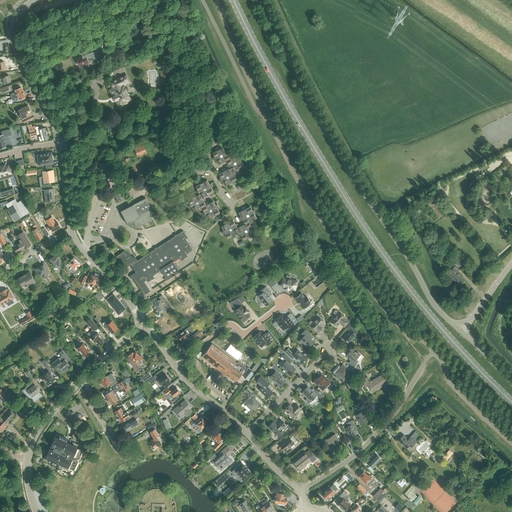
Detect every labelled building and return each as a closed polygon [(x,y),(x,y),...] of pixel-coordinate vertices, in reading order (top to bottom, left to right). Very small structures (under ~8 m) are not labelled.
[(150,38),(147,29),(139,31),(142,41),(150,38)] [(82,56),(77,58),(79,65),(84,64),(85,67),(89,66),(88,63),(98,60),(106,57),(104,48),(82,55),(82,56)] [(0,79),(2,79),(4,84),(11,81),(8,75),(3,76),(3,75),(0,76),(0,79)] [(128,94),(126,95),(121,85),(128,82),(126,75),(110,82),(113,88),(110,90),(112,94),(114,93),(115,96),(114,96),(113,97),(114,99),(115,100),(116,99),(117,100),(116,101),(119,107),(120,108),(121,108),(123,108),(123,106),(123,105),(123,104),(131,100),(128,94)] [(10,94),(11,96),(17,94),(17,95),(23,92),(21,87),(20,87),(19,86),(15,87),(15,90),(15,92),(10,94)] [(25,97),(23,92),(17,95),(17,94),(11,96),(11,97),(12,100),(15,101),(19,100),(22,98),(23,99),(25,98),(25,97)] [(21,117),(24,122),(34,118),(28,105),(18,110),(21,117)] [(38,126),(35,127),(35,126),(32,126),(28,127),(31,136),(37,134),(41,133),(41,136),(39,136),(40,141),(48,139),(45,127),(39,129),(38,126)] [(2,135),(0,135),(0,148),(6,147),(5,142),(4,139),(3,137),(12,135),(10,129),(1,131),(2,135)] [(147,153),(143,145),(134,149),(138,156),(147,153)] [(216,151),(212,153),(214,157),(215,157),(216,159),(216,160),(217,160),(219,164),(223,162),(226,160),(227,162),(228,164),(230,163),(232,167),(228,169),(226,170),(223,172),(222,172),(219,174),(221,178),(219,179),(221,183),(223,182),(225,186),(229,184),(230,185),(233,184),(232,182),(233,182),(236,180),(234,175),(236,174),(234,171),(236,170),(237,172),(241,170),(240,168),(244,166),(242,162),(244,161),(242,157),(240,158),(238,154),(234,156),(233,156),(233,154),(230,156),(229,156),(228,154),(230,153),(228,150),(226,151),(224,147),(220,149),(219,147),(215,149),(216,151)] [(39,165),(46,164),(46,168),(52,167),(51,164),(53,163),(52,153),(37,155),(39,165)] [(5,165),(0,166),(0,179),(0,180),(7,178),(6,175),(11,173),(9,165),(5,166),(5,165)] [(40,182),(42,182),(43,185),(49,184),(49,181),(54,181),(53,170),(43,171),(43,177),(39,178),(40,182)] [(203,182),(202,180),(198,182),(199,184),(196,186),(200,194),(195,196),(194,194),(191,196),(192,198),(188,200),(190,204),(188,205),(190,208),(192,207),(194,211),(197,210),(198,212),(202,210),(201,208),(202,207),(204,211),(202,212),(204,216),(206,215),(208,219),(220,213),(218,209),(220,208),(218,204),(216,205),(213,201),(206,205),(204,201),(202,202),(200,199),(214,192),(212,188),(214,187),(212,183),(210,184),(207,180),(203,182)] [(119,194),(132,187),(141,190),(151,185),(149,182),(141,186),(132,183),(114,192),(119,202),(122,200),(119,194)] [(0,192),(0,193),(1,198),(15,193),(14,188),(0,193),(0,192)] [(44,189),(45,202),(54,200),(53,188),(44,189)] [(123,210),(130,223),(133,221),(136,228),(153,219),(149,213),(153,211),(146,198),(123,210)] [(29,212),(21,200),(17,203),(15,199),(6,204),(9,209),(14,206),(20,217),(29,212)] [(232,236),(233,238),(236,236),(235,234),(239,232),(243,239),(247,237),(248,239),(252,237),(251,235),(255,233),(253,229),(255,228),(253,225),(251,226),(250,224),(253,222),(252,220),(257,218),(254,214),(256,213),(254,209),(252,210),(250,206),(246,209),(245,206),(242,208),(243,210),(239,213),(246,226),(242,228),(241,226),(237,228),(233,220),(222,226),(224,230),(222,231),(223,235),(226,234),(228,238),(232,236)] [(41,210),(33,214),(35,219),(43,215),(41,210)] [(51,229),(53,231),(60,226),(57,221),(55,222),(52,217),(46,220),(49,226),(47,227),(48,230),(51,229)] [(25,227),(24,228),(25,230),(29,228),(26,223),(24,220),(22,222),(19,224),(21,227),(24,225),(25,227)] [(1,231),(11,249),(14,247),(17,252),(24,248),(24,249),(31,245),(23,231),(16,235),(20,243),(14,247),(6,233),(9,231),(8,228),(1,231)] [(38,241),(43,237),(37,228),(34,229),(32,231),(38,241)] [(183,231),(166,242),(137,260),(124,251),(116,256),(120,262),(122,261),(126,267),(130,265),(135,272),(131,275),(144,295),(150,291),(144,282),(146,280),(147,282),(154,278),(152,276),(161,271),(167,280),(180,272),(173,263),(180,259),(181,261),(187,257),(186,255),(193,251),(185,239),(187,238),(183,231)] [(58,257),(58,253),(49,259),(54,267),(58,267),(58,269),(62,269),(62,257),(58,257)] [(77,271),(75,269),(80,264),(73,257),(68,263),(71,266),(69,268),(74,273),(77,271)] [(47,267),(44,262),(39,265),(39,267),(35,269),(37,273),(39,273),(41,276),(42,275),(44,278),(48,275),(46,272),(48,271),(46,268),(47,267)] [(455,265),(447,275),(450,278),(448,280),(449,281),(451,283),(453,281),(460,286),(464,281),(460,278),(462,276),(457,272),(460,269),(455,265)] [(27,284),(28,285),(35,281),(29,272),(17,278),(22,287),(27,284)] [(83,274),(79,281),(84,283),(86,279),(88,280),(87,283),(94,286),(96,282),(97,282),(99,278),(98,277),(99,275),(95,273),(94,275),(89,273),(87,276),(83,274)] [(283,277),(281,286),(285,287),(285,288),(285,289),(288,290),(289,289),(289,288),(295,290),(298,281),(290,279),(291,276),(287,275),(286,278),(283,277)] [(75,276),(70,281),(73,284),(78,278),(75,276)] [(262,292),(258,296),(265,306),(273,300),(269,296),(272,293),(266,286),(260,291),(261,291),(262,292)] [(0,305),(3,304),(2,303),(5,301),(6,303),(12,299),(12,298),(13,297),(9,290),(8,291),(6,289),(2,291),(3,292),(1,293),(1,295),(0,295),(0,305)] [(301,292),(295,298),(303,309),(304,308),(306,311),(315,304),(312,300),(311,301),(306,295),(305,297),(301,292)] [(107,300),(116,311),(119,314),(121,312),(125,309),(119,302),(118,302),(117,301),(118,300),(113,294),(107,300)] [(166,308),(169,306),(163,296),(162,297),(161,296),(159,297),(160,298),(158,300),(156,297),(149,301),(150,303),(150,304),(151,305),(152,305),(157,313),(157,314),(157,315),(159,316),(161,314),(159,312),(166,308)] [(237,298),(229,302),(236,310),(235,311),(243,321),(249,315),(247,312),(248,311),(245,308),(244,309),(242,307),(241,306),(240,305),(242,303),(237,298)] [(340,323),(344,327),(349,321),(344,318),(345,317),(338,311),(337,310),(335,310),(334,312),(334,313),(335,314),(330,321),(337,326),(340,323)] [(28,317),(20,322),(22,326),(34,318),(30,312),(26,314),(28,317)] [(320,326),(324,321),(321,319),(323,317),(320,314),(318,316),(313,322),(311,321),(310,321),(309,322),(309,323),(311,325),(310,325),(316,330),(318,332),(322,327),(320,326)] [(294,324),(287,316),(285,318),(282,315),(275,320),(283,330),(287,326),(289,328),(294,324)] [(90,318),(86,321),(93,329),(88,334),(91,337),(90,338),(93,341),(96,344),(97,344),(98,345),(102,341),(101,340),(103,339),(95,329),(97,327),(90,318)] [(110,330),(112,333),(118,328),(112,321),(107,324),(105,321),(102,323),(109,331),(110,330)] [(345,340),(348,343),(358,332),(354,325),(353,326),(351,324),(347,329),(349,331),(343,337),(346,340),(345,340)] [(177,335),(181,340),(188,335),(189,336),(196,331),(194,328),(193,327),(192,327),(191,326),(190,326),(189,327),(188,327),(185,330),(184,329),(177,335)] [(199,329),(196,331),(189,336),(192,340),(202,333),(199,329)] [(303,341),(309,346),(314,341),(308,336),(310,334),(305,330),(300,335),(303,337),(299,341),(302,344),(303,341)] [(260,332),(253,337),(261,347),(265,343),(267,346),(272,341),(270,339),(273,337),(269,331),(266,334),(265,333),(263,335),(260,332)] [(87,353),(87,352),(89,350),(81,340),(79,342),(81,345),(77,348),(83,355),(84,355),(84,356),(87,353)] [(212,343),(202,356),(220,371),(222,372),(226,375),(226,374),(235,381),(246,367),(238,361),(237,363),(212,343)] [(288,348),(285,352),(292,359),(294,357),(300,363),(303,360),(304,361),(304,360),(308,356),(304,353),(302,354),(298,350),(294,354),(288,348)] [(359,361),(356,359),(360,354),(358,352),(357,353),(352,349),(347,355),(352,359),(349,363),(354,367),(359,361)] [(63,371),(69,365),(66,360),(68,358),(62,350),(58,353),(61,356),(52,363),(56,368),(60,373),(63,370),(63,371)] [(129,364),(132,367),(133,366),(137,372),(141,369),(135,363),(139,360),(139,361),(142,359),(141,358),(143,357),(141,353),(139,355),(136,351),(133,353),(133,352),(129,355),(131,357),(128,360),(130,363),(129,364)] [(286,360),(280,366),(289,375),(296,369),(289,363),(292,360),(284,353),(282,356),(286,360)] [(48,385),(55,379),(50,373),(52,370),(44,360),(42,362),(49,371),(41,377),(48,385)] [(254,372),(260,364),(257,362),(251,369),(254,372)] [(279,386),(285,379),(276,371),(278,369),(273,364),(271,366),(276,371),(270,376),(268,376),(267,376),(267,379),(271,382),(273,380),(279,386)] [(340,378),(343,381),(351,371),(352,372),(354,370),(348,364),(346,367),(343,364),(341,367),(338,365),(332,372),(335,374),(335,373),(336,375),(336,376),(337,377),(337,378),(338,378),(339,377),(340,378)] [(28,370),(25,372),(32,381),(35,378),(28,370)] [(144,382),(152,376),(149,372),(141,378),(144,382)] [(107,377),(106,376),(104,377),(102,377),(101,378),(101,380),(105,387),(109,384),(111,386),(117,382),(111,373),(107,377)] [(155,375),(148,380),(152,385),(156,381),(160,386),(162,385),(163,384),(165,387),(171,382),(169,380),(169,379),(165,374),(159,379),(155,375)] [(368,385),(372,391),(387,382),(382,374),(371,381),(368,377),(365,378),(367,380),(364,382),(366,386),(368,385)] [(329,383),(331,384),(334,381),(329,376),(326,379),(321,375),(318,378),(318,377),(315,381),(320,386),(319,386),(323,390),(327,386),(326,386),(329,383)] [(260,376),(257,379),(263,385),(259,389),(267,398),(270,395),(269,394),(272,392),(267,386),(269,384),(260,376)] [(124,380),(114,386),(116,389),(120,386),(122,389),(123,392),(129,388),(124,380)] [(25,388),(23,390),(32,402),(34,400),(35,401),(39,398),(39,397),(41,395),(38,392),(40,391),(32,381),(33,383),(26,389),(25,388)] [(324,396),(321,393),(320,394),(316,390),(314,392),(308,386),(302,392),(307,398),(306,400),(309,403),(317,395),(318,397),(321,399),(324,396)] [(179,396),(177,394),(180,392),(176,388),(171,391),(168,387),(161,392),(167,399),(164,401),(168,405),(170,403),(179,396)] [(112,391),(106,395),(111,403),(117,400),(118,400),(120,399),(118,395),(116,392),(114,390),(112,391)] [(132,400),(136,406),(144,401),(140,395),(132,400)] [(249,411),(252,414),(261,405),(253,397),(250,399),(248,397),(243,403),(250,410),(249,411)] [(181,416),(184,414),(187,416),(192,411),(190,408),(192,407),(185,400),(175,409),(181,416)] [(360,412),(355,415),(361,425),(369,420),(365,415),(368,413),(361,402),(356,406),(360,412)] [(293,408),(290,405),(284,410),(293,418),(298,413),(298,412),(301,409),(303,411),(306,408),(303,405),(301,408),(297,404),(293,408)] [(124,413),(123,411),(125,410),(123,407),(121,408),(114,412),(118,417),(124,413)] [(7,425),(5,423),(14,413),(10,410),(7,408),(0,415),(0,431),(1,432),(7,425)] [(131,414),(133,417),(140,414),(139,413),(142,412),(140,409),(138,411),(137,410),(131,414)] [(127,418),(130,417),(127,412),(124,413),(118,417),(121,422),(127,418)] [(191,425),(194,428),(195,430),(196,430),(199,433),(202,430),(208,425),(201,416),(199,418),(195,414),(192,417),(195,421),(194,422),(191,425)] [(124,429),(125,431),(126,431),(135,426),(136,426),(138,425),(138,424),(139,424),(135,418),(123,425),(124,428),(124,429)] [(286,426),(285,425),(286,424),(281,420),(277,424),(273,421),(268,427),(276,435),(279,437),(284,432),(283,431),(287,427),(286,426)] [(356,433),(353,428),(356,426),(352,420),(347,423),(349,425),(345,428),(344,427),(343,428),(345,433),(346,432),(349,437),(356,433)] [(155,421),(147,426),(149,430),(157,425),(155,421)] [(294,428),(292,429),(293,430),(288,434),(290,437),(280,445),(285,451),(294,443),(297,440),(295,437),(297,436),(294,433),(297,431),(294,428)] [(159,447),(159,446),(162,444),(157,436),(158,435),(155,429),(150,432),(154,438),(151,441),(153,444),(151,446),(153,449),(155,448),(156,447),(157,448),(159,447)] [(218,429),(211,436),(218,442),(213,447),(216,450),(223,443),(220,440),(225,435),(218,429)] [(421,436),(415,431),(408,439),(403,435),(398,440),(406,448),(406,447),(410,451),(412,451),(414,450),(415,449),(415,447),(415,445),(413,444),(416,442),(421,436)] [(325,440),(332,451),(341,445),(335,434),(325,440)] [(50,449),(46,457),(49,458),(48,461),(52,463),(56,465),(57,462),(74,470),(78,461),(77,461),(79,458),(83,450),(80,449),(81,446),(73,442),(72,445),(67,442),(68,440),(59,436),(58,438),(55,437),(51,446),(52,446),(51,449),(50,449)] [(215,454),(211,458),(220,469),(226,463),(227,465),(232,461),(228,456),(227,455),(231,451),(227,446),(220,452),(221,453),(217,456),(215,454)] [(447,461),(453,453),(452,452),(450,450),(449,449),(442,457),(447,461)] [(305,452),(291,464),(294,468),(296,466),(300,470),(304,467),(303,466),(311,460),(312,461),(316,458),(309,450),(306,453),(305,452)] [(367,464),(372,468),(381,458),(376,454),(367,464)] [(234,469),(243,480),(251,473),(242,462),(234,469)] [(359,476),(359,477),(369,486),(374,480),(369,475),(368,476),(364,471),(362,474),(361,474),(359,475),(359,476)] [(223,475),(217,480),(221,484),(229,476),(226,472),(223,475)] [(402,477),(397,482),(402,486),(406,482),(402,477)] [(415,485),(413,483),(404,493),(414,501),(413,502),(417,505),(423,498),(419,495),(417,497),(413,493),(417,488),(415,485)] [(335,493),(334,492),(338,489),(333,484),(330,487),(322,495),(326,500),(332,495),(333,496),(335,493)] [(285,496),(285,494),(277,493),(278,487),(272,487),(271,491),(276,491),(275,502),(286,504),(287,499),(287,497),(285,496)] [(380,488),(373,495),(378,500),(379,501),(384,496),(386,494),(380,488)] [(343,499),(338,504),(342,508),(341,509),(343,511),(344,510),(345,511),(350,504),(348,502),(349,500),(347,498),(345,497),(348,494),(344,491),(340,496),(343,499)] [(245,511),(253,511),(245,500),(246,500),(244,497),(243,498),(245,501),(240,504),(245,511)] [(267,511),(272,507),(269,502),(261,508),(259,505),(258,505),(256,506),(256,507),(258,510),(257,510),(258,511),(267,511)] [(399,502),(394,507),(399,511),(403,506),(399,502)] [(152,503),(151,511),(164,511),(165,503),(152,503)]
